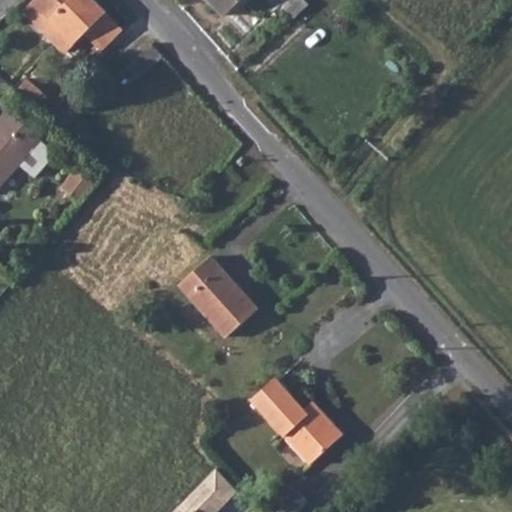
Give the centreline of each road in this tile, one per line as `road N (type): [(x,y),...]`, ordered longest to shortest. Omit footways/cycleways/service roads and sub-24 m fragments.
road 1 (residential): [(281,160),(511,408)]
road 2 (residential): [(70,387),(107,347),(110,315),(281,160)]
road 3 (residential): [(140,0),(281,160)]
